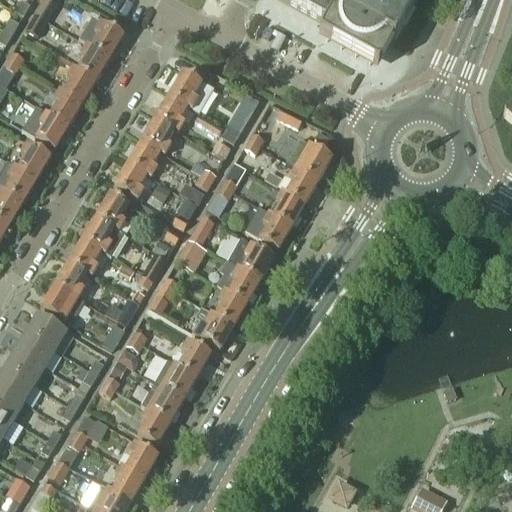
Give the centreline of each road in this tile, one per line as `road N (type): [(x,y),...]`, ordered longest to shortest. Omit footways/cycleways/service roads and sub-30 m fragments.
road 1 (tertiary): [(190,511),(392,189)]
road 2 (residential): [(0,305),(177,13)]
road 3 (residential): [(357,113),(223,37)]
road 4 (tertiary): [(437,111),(486,0)]
